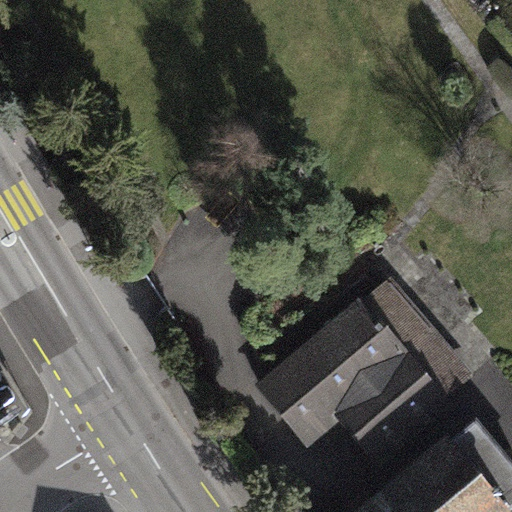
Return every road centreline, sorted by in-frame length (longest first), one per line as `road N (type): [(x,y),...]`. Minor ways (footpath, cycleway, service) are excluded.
road 1 (primary): [(0,220),(120,420)]
road 2 (residential): [(120,420),(8,511)]
